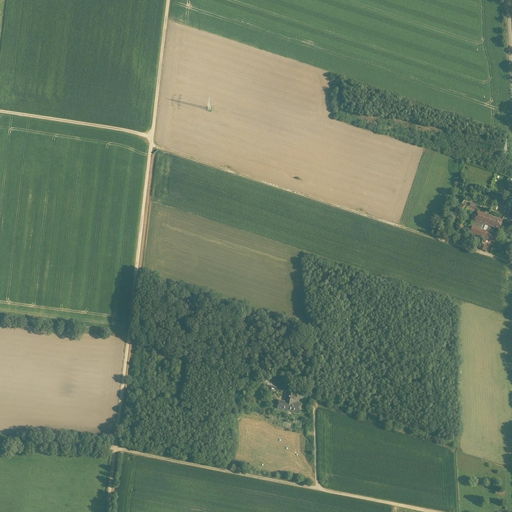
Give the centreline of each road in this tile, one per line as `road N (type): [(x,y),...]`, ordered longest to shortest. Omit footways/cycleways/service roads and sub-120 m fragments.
road 1 (track): [(151,145),(511,263)]
road 2 (track): [(114,448),(436,511)]
road 3 (track): [(152,133),(114,448)]
road 4 (track): [(152,133),(0,111)]
road 5 (track): [(168,0),(152,133)]
road 6 (track): [(0,317),(128,335)]
